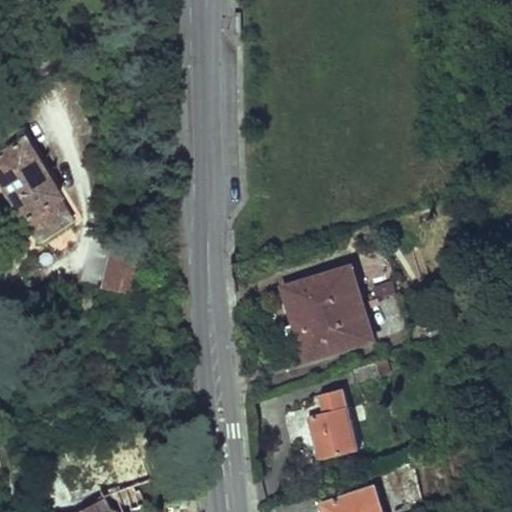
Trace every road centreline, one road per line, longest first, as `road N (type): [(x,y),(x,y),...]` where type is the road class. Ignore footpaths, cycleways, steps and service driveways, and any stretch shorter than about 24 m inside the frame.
road 1 (tertiary): [(241,511),(208,238)]
road 2 (tertiary): [(208,238),(202,348),(219,511)]
road 3 (tertiary): [(206,0),(208,238)]
